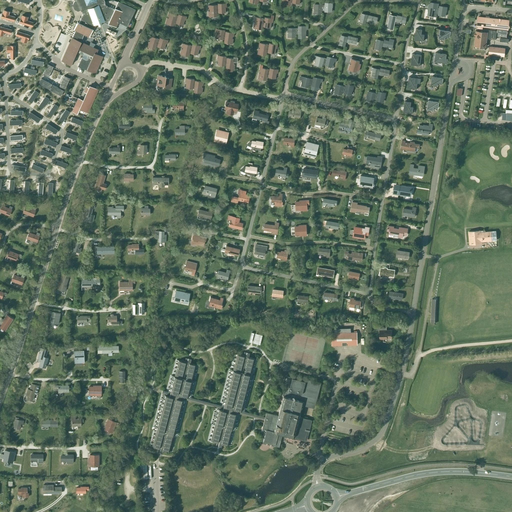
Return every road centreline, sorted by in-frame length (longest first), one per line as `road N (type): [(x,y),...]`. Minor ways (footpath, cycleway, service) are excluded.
road 1 (residential): [(318,486),(320,463),(375,439),(393,401),(463,0)]
road 2 (unclassified): [(106,96),(0,401)]
road 3 (secondary): [(511,477),(440,472),(336,497)]
